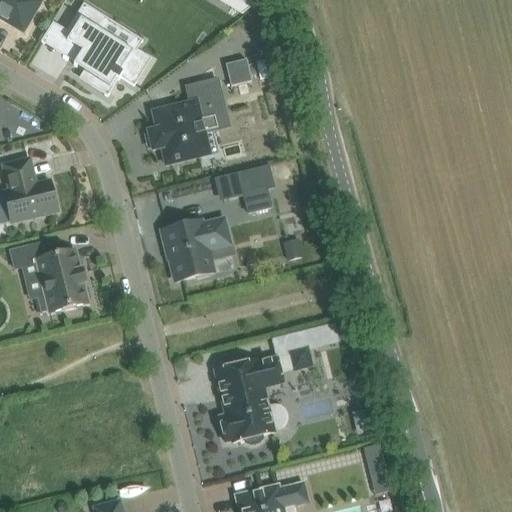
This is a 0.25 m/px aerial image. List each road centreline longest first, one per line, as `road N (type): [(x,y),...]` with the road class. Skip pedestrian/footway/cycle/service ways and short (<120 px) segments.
road 1 (unclassified): [(434,511),(296,0)]
road 2 (residential): [(191,511),(100,146),(76,117),(0,70)]
